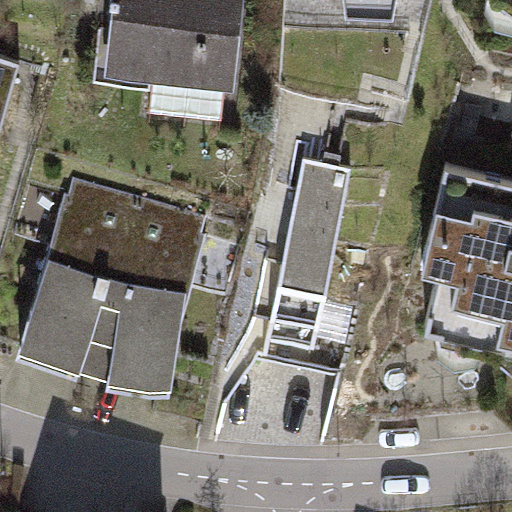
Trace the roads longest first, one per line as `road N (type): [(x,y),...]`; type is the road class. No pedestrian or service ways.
road 1 (residential): [(296,495),(87,459),(0,429)]
road 2 (residential): [(511,474),(296,495)]
